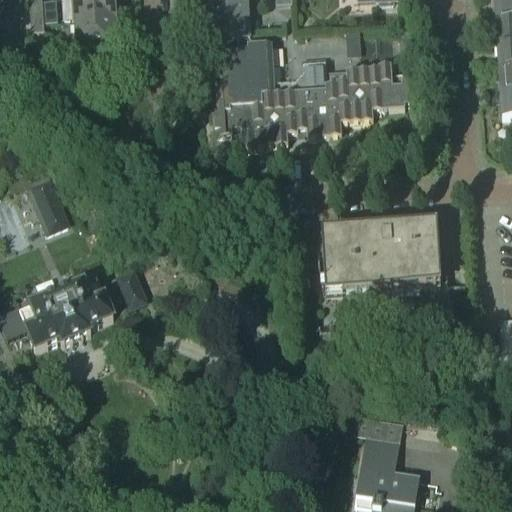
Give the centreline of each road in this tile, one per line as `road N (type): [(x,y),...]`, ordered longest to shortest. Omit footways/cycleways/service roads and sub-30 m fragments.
road 1 (residential): [(113,155),(170,187),(273,207),(461,194)]
road 2 (residential): [(461,194),(449,0)]
road 3 (residential): [(490,371),(480,193)]
road 4 (residential): [(113,155),(146,95),(158,45),(155,0)]
road 5 (residential): [(0,75),(113,155)]
